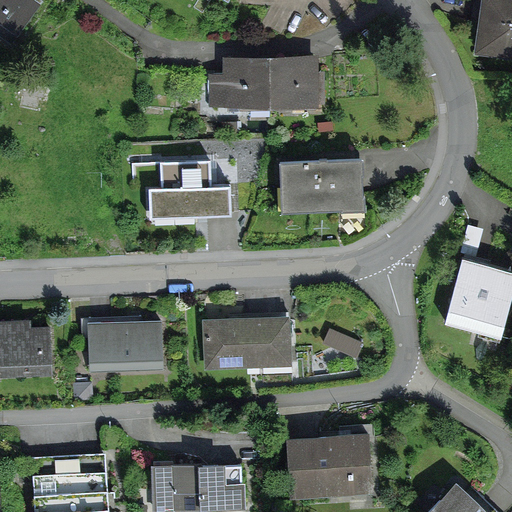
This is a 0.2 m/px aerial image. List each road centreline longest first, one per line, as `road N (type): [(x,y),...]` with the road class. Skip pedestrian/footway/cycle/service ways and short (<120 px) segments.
road 1 (residential): [(0,418),(359,392),(401,370)]
road 2 (residential): [(383,256),(331,272),(0,286)]
road 3 (residential): [(383,256),(422,228),(457,164),(450,73),(404,0)]
road 4 (residential): [(511,446),(401,370)]
